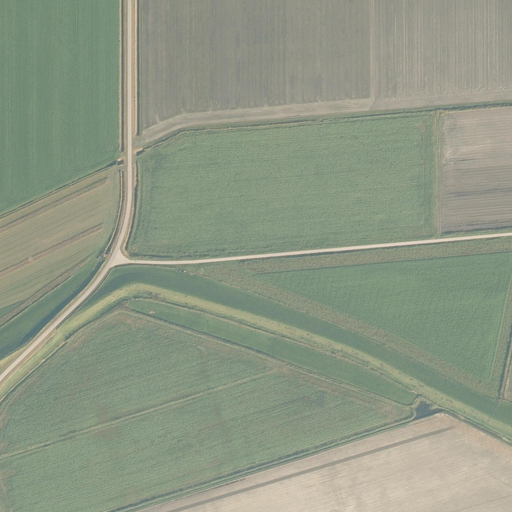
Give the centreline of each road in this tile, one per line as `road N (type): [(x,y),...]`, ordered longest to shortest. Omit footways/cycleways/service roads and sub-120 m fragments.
road 1 (unclassified): [(0,378),(93,286),(120,240),(129,201),(129,0)]
road 2 (track): [(112,257),(192,261),(511,234)]
